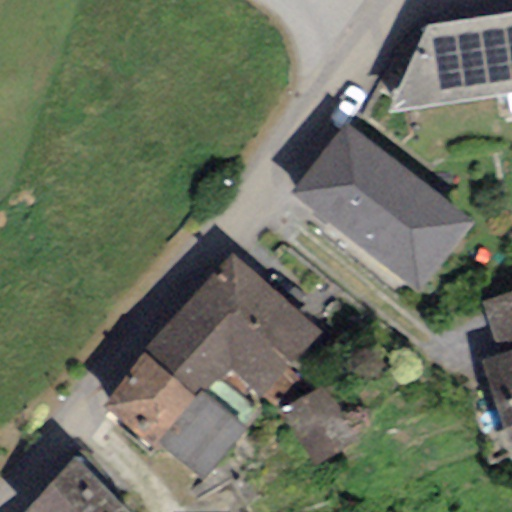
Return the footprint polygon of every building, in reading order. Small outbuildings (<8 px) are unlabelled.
[(511,94),(511,13),(425,27),(387,114),(511,94)] [(476,225),(347,125),(291,196),(421,297),(476,225)] [(320,333),(232,254),(144,352),(198,400),(204,393),(226,368),(262,399),(320,333)] [(511,293),(480,303),(497,357),(511,352),(511,293)] [(198,400),(144,352),(101,405),(152,451),(157,445),(198,400)] [(482,362),(511,451),(511,352),(497,357),(482,362)] [(356,445),(329,385),(279,411),(313,465),(356,445)] [(198,400),(157,445),(199,482),(246,430),(204,393),(198,400)] [(124,511),(74,459),(25,511),(124,511)]
